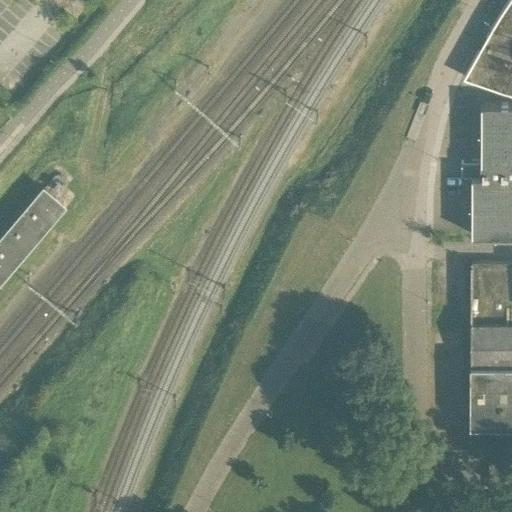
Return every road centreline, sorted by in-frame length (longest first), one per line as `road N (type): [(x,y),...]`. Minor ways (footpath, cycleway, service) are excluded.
road 1 (unclassified): [(193,511),(410,184)]
road 2 (residential): [(412,511),(410,184)]
road 3 (residential): [(410,184),(429,106),(479,0)]
